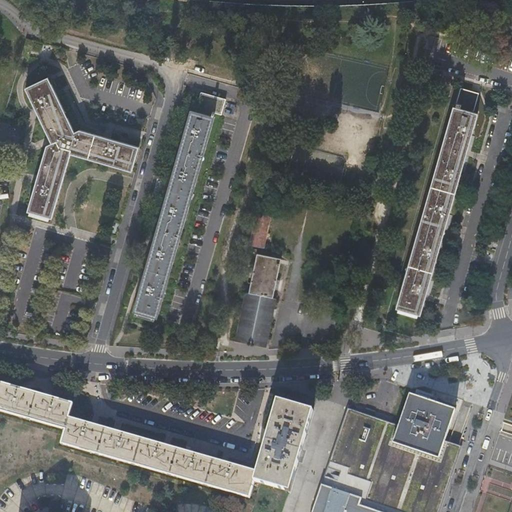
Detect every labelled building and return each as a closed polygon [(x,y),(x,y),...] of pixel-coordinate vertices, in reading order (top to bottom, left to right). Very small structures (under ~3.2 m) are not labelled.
[(44,215),(49,217),(51,217),(70,153),(132,171),(139,147),(79,130),(75,132),(49,76),(27,87),(52,142),(47,145),(27,210),(30,211),(44,215)] [(397,307),(399,307),(419,313),(421,314),(470,142),(478,113),(473,112),(473,110),(475,110),(480,93),(461,87),(455,105),(457,106),(456,107),(454,106),(397,307)] [(135,311),(155,317),(158,318),(215,118),(213,117),(215,112),(221,114),(226,99),(201,93),(195,112),(190,111),(184,130),(133,311),(135,311)] [(477,113),(486,114),(487,108),(478,106),(477,113)] [(252,228),(266,230),(270,212),(256,209),(252,228)] [(49,220),(49,217),(44,215),(30,211),(29,214),(49,220)] [(252,228),(249,244),(264,247),(267,231),(266,230),(252,228)] [(250,292),(274,297),(282,258),(258,253),(250,292)] [(274,297),(250,292),(247,292),(239,332),(237,340),(247,343),(247,344),(251,344),(256,345),(256,344),(266,347),(277,298),(274,297)] [(419,313),(399,307),(398,311),(418,317),(419,313)] [(154,320),(155,317),(135,311),(134,314),(154,320)] [(289,491),(312,411),(278,401),(258,472),(70,417),(74,404),(0,381),(0,409),(67,429),(63,443),(251,498),(256,482),(260,483),(289,491)] [(312,511),(439,511),(462,446),(445,440),(456,409),(410,394),(400,425),(389,420),(349,406),(312,511)]
